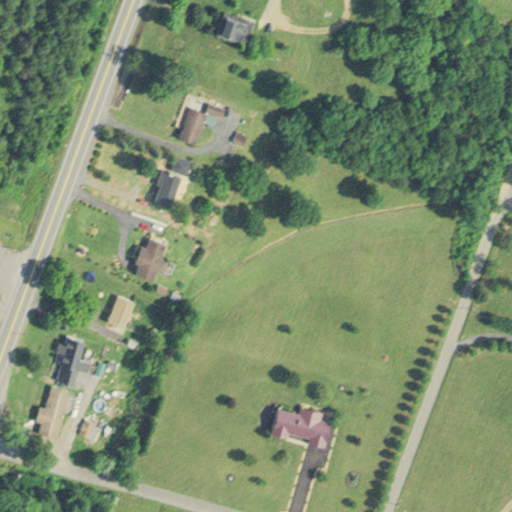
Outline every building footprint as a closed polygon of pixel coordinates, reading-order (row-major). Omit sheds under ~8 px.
[(254,16),(228,8),(225,20),(218,18),(215,29),(237,35),(238,31),(248,35),(254,16)] [(252,33),(263,37),(260,46),(249,42),(252,33)] [(210,97),(225,102),(222,110),(207,105),(210,97)] [(190,102),(206,107),(196,138),(180,132),(190,102)] [(237,127),(247,130),(243,141),(233,138),(237,127)] [(171,166),(177,150),(193,156),(187,171),(183,170),(172,201),(155,195),(160,181),(155,179),(161,163),(171,166)] [(136,267),(139,259),(135,258),(142,240),(147,242),(151,233),(166,239),(161,252),(168,255),(163,267),(157,264),(153,274),(136,267)] [(174,286),(182,290),(179,297),(171,293),(174,286)] [(108,314),(118,289),(135,297),(124,321),(108,314)] [(58,373),(73,377),(78,363),(89,366),(91,357),(82,354),(87,335),(67,329),(59,359),(62,360),(58,373)] [(108,357),(116,359),(114,365),(107,363),(108,357)] [(35,415),(39,401),(46,403),(52,382),(70,387),(57,432),(39,427),(42,416),(35,415)] [(271,427),(278,402),(300,407),(301,401),(322,407),(320,414),(331,417),(325,442),(309,438),(310,432),(288,426),(287,431),(271,427)] [(100,423),(93,420),(94,417),(84,413),(78,428),(95,435),(100,423)]
